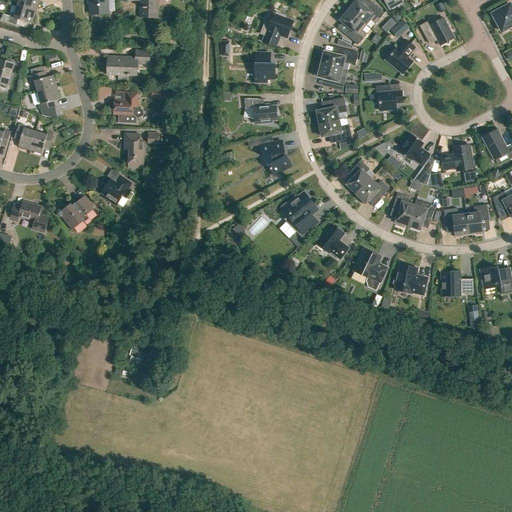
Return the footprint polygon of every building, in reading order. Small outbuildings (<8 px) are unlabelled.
[(18,0),(17,6),(35,12),(39,0),(38,0),(18,0)] [(90,0),(91,14),(108,13),(107,0),(90,0)] [(140,18),(158,18),(158,0),(121,0),(122,1),(140,1),(140,18)] [(350,8),(349,10),(367,26),(371,20),(375,24),(385,13),(372,3),(368,9),(357,0),(356,1),(354,0),(348,7),(350,8)] [(383,0),(389,11),(404,3),(401,0),(383,0)] [(511,8),(510,4),(493,13),(497,21),(496,21),(502,32),(511,26),(511,8)] [(17,25),(27,28),(28,23),(32,24),(35,12),(17,6),(13,17),(4,15),(2,21),(17,25)] [(367,26),(349,10),(347,12),(345,11),(339,18),(341,20),(340,20),(350,29),(345,35),(358,45),(367,34),(362,31),(367,26)] [(278,39),(279,36),(287,38),(293,21),(284,18),(285,16),(276,13),(276,14),(274,14),(270,23),(265,21),(260,34),(265,36),(262,42),(276,47),(279,40),(278,39)] [(428,41),(434,38),(435,39),(436,39),(440,46),(445,43),(449,45),(450,41),(454,38),(443,18),(429,26),(427,22),(419,26),(428,41)] [(398,37),(411,26),(404,19),(391,30),(398,37)] [(396,48),(386,60),(403,74),(413,62),(407,57),(415,48),(405,40),(397,49),(396,48)] [(13,43),(12,50),(25,52),(26,45),(13,43)] [(320,56),(319,64),(342,69),(344,62),(355,65),(358,53),(339,48),(337,54),(324,51),(323,57),(320,56)] [(136,50),(136,57),(108,56),(107,74),(119,74),(119,79),(128,80),(128,75),(130,75),(137,75),(137,63),(149,64),(150,51),(136,50)] [(166,51),(155,51),(155,59),(165,59),(166,51)] [(358,60),(365,62),(367,54),(360,51),(358,60)] [(255,82),(267,83),(267,79),(275,79),(275,64),(270,64),(270,53),(256,53),(256,64),(255,64),(255,82)] [(0,59),(0,83),(7,85),(14,64),(0,59)] [(342,69),(319,64),(317,71),(319,72),(318,77),(332,81),(330,88),(343,91),(346,78),(340,76),(342,69)] [(34,81),(37,92),(57,87),(53,75),(47,77),(45,71),(30,76),(32,82),(34,81)] [(362,73),(363,82),(380,80),(380,74),(374,72),(362,73)] [(349,84),(348,93),(358,94),(359,85),(349,84)] [(378,94),(380,111),(396,110),(395,103),(402,103),(401,91),(390,92),(389,85),(376,86),(376,94),(378,94)] [(38,104),(40,111),(55,106),(54,101),(60,99),(57,87),(37,92),(41,104),(38,104)] [(115,99),(114,114),(118,114),(118,123),(137,124),(137,121),(137,117),(141,118),(144,115),(144,110),(141,108),(137,107),(137,106),(138,106),(139,93),(127,92),(126,99),(115,99)] [(315,114),(317,125),(339,120),(338,114),(347,112),(344,97),(329,100),(331,108),(317,111),(317,113),(315,114)] [(252,119),(254,119),(255,123),(263,122),(269,124),(269,122),(272,122),(272,120),(277,119),(277,116),(279,115),(277,110),(276,107),(271,107),(270,105),(264,106),(264,99),(248,99),(249,108),(253,108),(254,111),(252,119)] [(10,109),(8,116),(15,118),(17,111),(10,109)] [(19,118),(25,120),(26,119),(27,119),(29,113),(22,111),(19,118)] [(339,120),(317,125),(320,135),(322,135),(322,137),(337,134),(339,142),(352,139),(349,125),(340,127),(339,120)] [(18,146),(29,150),(35,131),(24,128),(24,125),(18,123),(14,138),(20,140),(18,146)] [(0,145),(0,144),(6,146),(10,131),(4,129),(3,132),(0,131),(0,145)] [(511,143),(506,147),(497,130),(482,138),(494,160),(508,152),(511,158),(511,157),(511,143)] [(29,150),(41,154),(43,147),(49,149),(54,134),(47,132),(46,135),(35,131),(29,150)] [(140,134),(125,133),(125,147),(129,147),(129,168),(144,168),(144,143),(140,142),(140,134)] [(148,133),(148,144),(159,144),(159,133),(148,133)] [(411,160),(412,158),(422,165),(429,155),(420,148),(423,143),(412,135),(399,152),(411,160)] [(257,146),(256,139),(248,141),(249,148),(257,146)] [(282,141),(260,145),(263,157),(271,155),(273,163),(268,165),(274,176),(292,166),(286,156),(284,157),(283,153),(284,153),(282,141)] [(456,168),(457,171),(473,168),(469,145),(453,148),(454,155),(441,157),(443,170),(456,168)] [(372,149),(366,155),(371,159),(377,154),(372,149)] [(430,158),(424,167),(431,172),(434,160),(430,158)] [(353,191),(356,194),(371,179),(365,174),(369,169),(361,161),(351,170),(356,175),(345,186),(351,192),(353,191)] [(464,173),(466,186),(478,184),(477,171),(464,173)] [(428,185),(443,188),(440,173),(431,174),(428,185)] [(418,174),(414,181),(422,184),(427,186),(428,182),(418,174)] [(133,184),(121,176),(117,182),(111,179),(101,193),(106,196),(105,198),(116,205),(118,203),(123,206),(128,199),(126,198),(131,190),(129,189),(133,184)] [(358,199),(364,205),(375,194),(380,199),(389,189),(381,181),(377,185),(371,179),(356,194),(359,197),(358,199)] [(311,198),(305,190),(304,191),(305,192),(298,197),(297,196),(282,208),(288,216),(287,217),(286,222),(303,239),(320,223),(312,214),(317,210),(309,199),(311,198)] [(507,210),(511,217),(511,195),(508,198),(504,192),(492,198),(498,213),(504,209),(507,210)] [(404,224),(408,225),(415,206),(407,203),(409,197),(398,194),(393,206),(400,208),(395,224),(403,226),(404,224)] [(73,205),(72,203),(64,209),(60,209),(58,211),(57,214),(59,216),(63,217),(73,230),(84,220),(85,221),(89,218),(87,215),(95,208),(85,196),(73,205)] [(18,220),(19,216),(35,221),(32,229),(45,233),(49,221),(45,220),(46,217),(40,214),(42,207),(23,202),(22,206),(14,203),(10,218),(18,220)] [(411,229),(419,232),(424,217),(431,219),(435,207),(424,202),(422,208),(415,206),(408,225),(412,227),(411,229)] [(466,214),(469,235),(476,234),(476,235),(482,234),(481,221),(489,220),(487,205),(473,206),(474,213),(466,214)] [(454,224),(455,238),(461,237),(461,235),(469,235),(466,214),(458,215),(457,209),(444,210),(446,225),(454,224)] [(267,216),(252,230),(257,235),(272,221),(267,216)] [(241,233),(247,227),(241,221),(235,227),(241,233)] [(331,224),(316,243),(329,253),(330,252),(340,259),(349,248),(342,243),(341,244),(338,241),(344,234),(342,233),(343,231),(339,228),(336,229),(331,224)] [(0,231),(0,244),(8,247),(13,231),(1,228),(0,231)] [(378,264),(381,257),(365,249),(354,271),(368,278),(366,281),(368,287),(376,291),(387,268),(378,264)] [(411,294),(412,292),(423,295),(427,279),(415,276),(417,268),(400,264),(394,290),(411,294)] [(511,291),(511,280),(511,278),(504,280),(503,271),(498,272),(497,267),(483,269),(484,275),(481,276),(484,289),(500,286),(502,294),(511,291)] [(460,272),(461,272),(461,271),(440,272),(441,296),(461,296),(461,294),(473,294),(473,279),(460,279),(460,272)] [(328,275),(321,283),(327,288),(334,280),(328,275)] [(379,301),(374,299),(372,298),(369,303),(377,307),(379,301)] [(418,310),(416,318),(426,321),(428,313),(418,310)] [(469,312),(471,327),(479,326),(477,311),(469,312)] [(490,328),(483,330),(485,338),(492,336),(490,328)] [(128,355),(148,360),(152,348),(132,342),(128,355)] [(154,364),(160,366),(162,359),(157,357),(154,364)]
